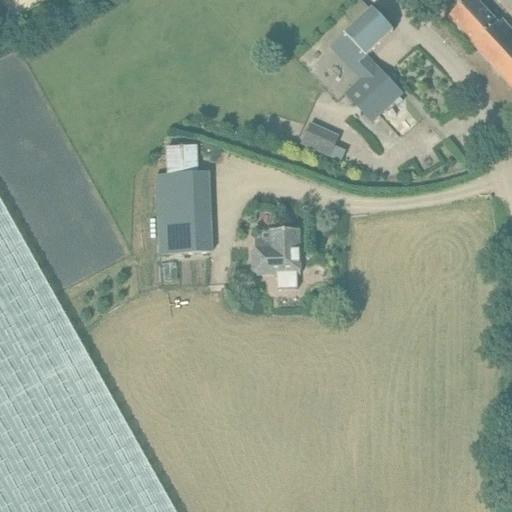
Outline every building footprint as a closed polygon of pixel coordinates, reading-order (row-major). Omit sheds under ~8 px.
[(473,0),(469,0),(463,6),(448,19),(511,88),(511,34),(500,22),(497,25),(473,0)] [(372,8),(354,26),(331,48),(360,78),(345,94),(374,124),(403,95),(376,66),(375,67),(366,58),(394,31),(372,8)] [(302,145),(331,158),(340,137),(311,124),(302,145)] [(165,149),(167,176),(156,176),(159,256),(211,254),(208,174),(197,175),(196,148),(165,149)] [(0,511),(172,511),(73,334),(0,204),(0,511)] [(272,249),(253,249),(253,276),(277,276),(277,290),(297,290),(297,284),(297,275),(301,275),(300,231),(280,232),(272,232),(272,249)]
